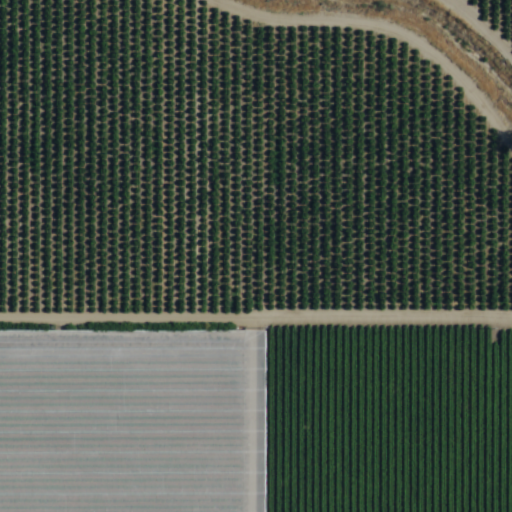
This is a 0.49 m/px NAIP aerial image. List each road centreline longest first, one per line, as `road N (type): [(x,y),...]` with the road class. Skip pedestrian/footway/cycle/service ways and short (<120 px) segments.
road 1 (residential): [(0,280),(511,272)]
road 2 (residential): [(418,273),(418,164),(392,112),(309,49),(132,0)]
